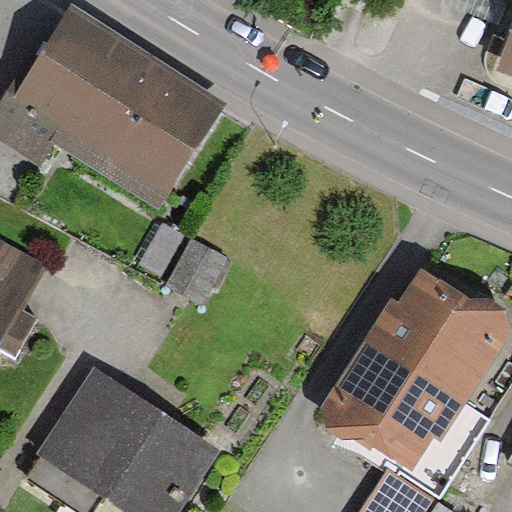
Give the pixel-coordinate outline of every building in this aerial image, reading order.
[(472,0),(505,12),(508,0),(472,0)] [(156,210),(223,105),(70,6),(0,114),(0,144),(38,169),(54,145),(156,210)] [(511,39),(499,74),(511,79),(511,39)] [(220,262),(186,242),(159,287),(194,307),(220,262)] [(36,264),(0,244),(0,348),(13,356),(34,316),(14,305),(36,264)] [(425,268),(372,348),(457,404),(510,324),(425,268)] [(457,404),(372,348),(324,422),(409,478),(457,404)] [(173,511),(213,450),(90,374),(23,482),(71,511),(88,511),(97,499),(117,511),(173,511)] [(424,511),(432,498),(384,470),(358,511),(424,511)]
